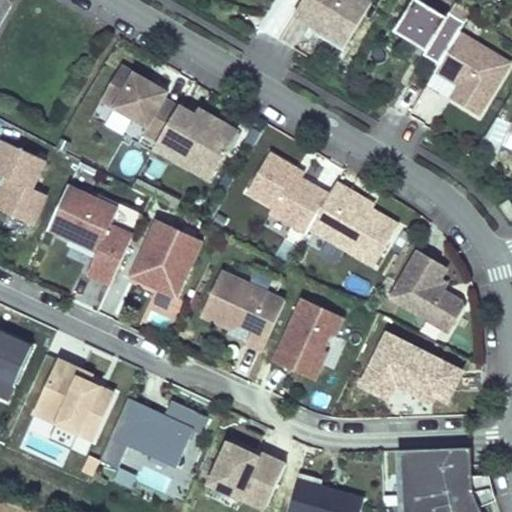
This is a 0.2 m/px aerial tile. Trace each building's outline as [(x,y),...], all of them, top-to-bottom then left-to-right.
[(345,50),(375,0),(304,0),(293,19),(329,41),(345,50)] [(426,53),(423,57),(439,66),(458,34),(464,24),(449,14),(446,19),(414,0),(394,34),(404,40),(426,53)] [(511,67),(511,64),(458,34),(436,73),(459,87),(451,101),(482,120),(511,67)] [(329,41),(327,45),(343,54),(345,50),(329,41)] [(167,87),(121,60),(101,95),(147,121),(143,128),(159,137),(179,101),(164,93),(167,87)] [(426,88),(409,111),(431,126),(447,104),(426,88)] [(235,126),(201,106),(197,112),(179,101),(155,143),(191,163),(194,158),(199,156),(213,164),(235,126)] [(44,157),(2,138),(0,142),(0,172),(6,176),(0,190),(0,208),(32,223),(46,192),(32,185),(44,157)] [(270,152),(247,191),(273,206),(270,211),(307,232),(329,193),(293,173),(297,167),(270,152)] [(208,173),(213,164),(199,156),(194,158),(191,163),(208,173)] [(352,189),(337,180),(329,193),(310,227),(375,264),(398,222),(371,207),(349,194),(352,189)] [(117,205),(67,183),(48,226),(97,248),(87,271),(110,281),(133,231),(110,221),(117,205)] [(371,207),(374,201),(352,189),(349,194),(371,207)] [(511,203),(509,199),(500,205),(510,220),(511,218),(511,203)] [(119,206),(115,219),(134,226),(139,214),(119,206)] [(202,237),(157,217),(131,274),(177,294),(202,237)] [(445,266),(416,250),(389,296),(447,329),(462,304),(460,299),(435,284),(445,266)] [(221,269),(201,312),(231,325),(242,322),(252,327),(246,340),(262,347),(285,297),(221,269)] [(80,302),(96,307),(102,287),(86,282),(80,302)] [(343,315),(302,296),(273,360),(314,378),(327,350),(323,348),(330,332),(334,334),(343,315)] [(249,333),(252,327),(242,322),(231,325),(249,333)] [(0,395),(8,399),(32,338),(0,324),(0,395)] [(444,401),(460,372),(386,333),(359,384),(386,398),(394,383),(429,402),(433,395),(444,401)] [(457,336),(452,345),(469,355),(474,346),(457,336)] [(82,367),(60,356),(36,410),(57,420),(79,430),(93,436),(114,390),(89,378),(79,374),(82,367)] [(89,378),(92,371),(82,367),(79,374),(89,378)] [(163,413),(126,396),(108,436),(173,465),(189,428),(199,433),(208,414),(171,396),(163,413)] [(57,420),(50,436),(72,446),(79,430),(57,420)] [(286,461),(228,435),(203,485),(238,503),(241,497),(264,508),(286,461)] [(468,444),(393,446),(401,511),(480,511),(475,501),(469,485),(469,473),(468,444)] [(98,463),(89,459),(82,473),(91,477),(98,463)] [(321,474),(296,467),(284,511),(357,511),(362,494),(319,483),(321,474)] [(494,496),(488,470),(469,473),(469,485),(475,501),(494,496)] [(119,472),(115,481),(130,487),(133,478),(119,472)]
